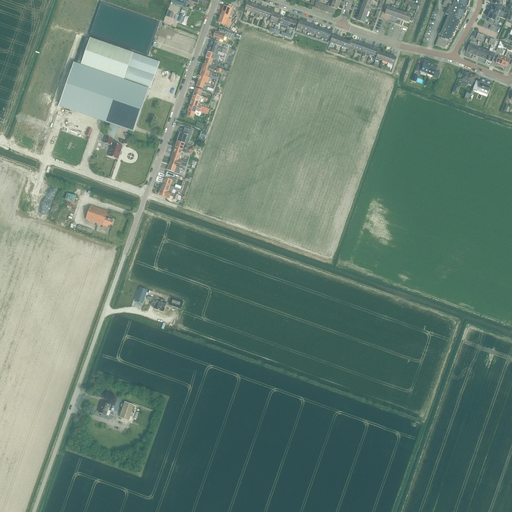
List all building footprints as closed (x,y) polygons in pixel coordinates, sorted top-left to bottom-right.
[(444,11),(449,13),(447,18),(444,24),(441,31),(438,37),(435,46),(445,48),(446,45),(447,46),(449,42),(448,41),(449,39),(451,40),(452,36),(452,35),(453,33),(454,33),(456,29),(455,29),(456,27),(457,27),(459,23),(458,23),(459,21),(460,21),(462,17),(463,14),(465,15),(466,11),(467,11),(465,10),(466,6),(468,7),(468,6),(469,2),(467,2),(467,0),(444,0),(444,2),(442,6),(446,7),(444,11)] [(327,6),(330,7),(333,8),(336,9),(337,10),(337,9),(339,3),(333,1),(331,4),(328,3),(327,6)] [(254,4),(248,2),(245,10),(244,13),(246,14),(246,13),(250,14),(251,12),(254,4)] [(363,3),(361,9),(368,11),(370,5),(363,3)] [(261,7),(254,4),(251,12),(256,14),(255,17),(257,17),(261,7)] [(232,8),(224,5),(218,22),(225,25),(227,18),(228,19),(232,8)] [(391,16),(393,9),(394,6),(391,5),(390,8),(387,7),(385,14),(391,16)] [(491,7),(489,13),(497,16),(500,17),(502,12),(499,11),(501,8),(494,5),(493,8),(491,7)] [(267,9),(261,7),(257,17),(259,18),(260,15),(264,17),(267,9)] [(274,11),(267,9),(264,17),(269,18),(267,21),(270,22),(270,21),(273,13),(273,14),(274,11)] [(368,11),(361,9),(359,14),(366,17),(368,11)] [(393,9),(391,16),(397,18),(399,11),(393,9)] [(174,13),(168,10),(166,16),(172,18),(174,13)] [(399,11),(397,18),(402,20),(405,13),(399,11)] [(279,16),(273,14),(273,13),(270,21),(276,23),(279,16)] [(409,22),(411,15),(405,13),(402,20),(409,22)] [(489,13),(487,18),(489,19),(488,22),(494,24),(497,16),(489,13)] [(364,23),(366,17),(359,14),(357,20),(364,23)] [(276,23),(275,25),(278,26),(279,24),(282,25),(285,18),(279,16),(276,23)] [(287,29),(290,20),(285,18),(282,25),(281,27),(287,29)] [(297,22),(290,20),(287,29),(289,30),(290,28),(294,29),(297,22)] [(306,23),(299,20),(296,28),(303,30),(306,23)] [(309,33),(312,25),(306,23),(303,30),(309,33)] [(316,35),(319,27),(312,25),(309,33),(316,35)] [(322,37),(325,29),(319,27),(316,35),(322,37)] [(332,32),(325,29),(322,37),(329,39),(332,32)] [(220,33),(218,32),(215,31),(213,37),(216,38),(216,40),(219,41),(220,39),(223,40),(224,37),(231,39),(233,34),(221,30),(220,33)] [(338,38),(332,35),(330,43),(336,45),(338,38)] [(159,62),(133,53),(90,38),(81,65),(124,80),(150,89),(159,62)] [(338,38),(336,45),(342,47),(344,40),(338,38)] [(350,42),(348,49),(347,50),(349,51),(351,48),(355,50),(358,42),(351,39),(350,42)] [(344,40),(342,47),(348,49),(350,42),(344,40)] [(208,52),(215,54),(218,55),(215,54),(216,50),(217,51),(225,54),(227,50),(217,47),(218,43),(212,41),(208,52)] [(466,52),(472,55),(476,46),(477,44),(470,41),(470,43),(469,43),(466,52)] [(358,42),(355,50),(359,51),(358,54),(360,55),(361,52),(364,44),(358,42)] [(373,47),(366,45),(363,53),(362,56),(364,56),(365,53),(370,55),(373,47)] [(472,55),(479,57),(482,48),(476,46),(472,55)] [(378,51),(378,52),(379,49),(373,47),(370,55),(374,56),(373,59),(375,60),(376,59),(378,51)] [(485,60),(489,51),(482,48),(479,57),(485,60)] [(495,62),(501,65),(504,57),(501,56),(503,50),(497,48),(496,51),(493,58),(496,60),(495,62)] [(489,51),(485,60),(492,62),(493,58),(496,51),(493,50),(492,52),(489,51)] [(382,61),(384,54),(379,52),(378,52),(378,51),(376,59),(382,61)] [(208,52),(206,58),(216,61),(216,60),(214,59),(215,57),(217,58),(218,55),(215,54),(208,52)] [(511,66),(511,62),(511,53),(509,52),(507,58),(504,57),(501,65),(506,67),(508,64),(511,66)] [(388,63),(390,56),(384,54),(382,61),(388,63)] [(396,58),(390,56),(388,63),(394,65),(396,58)] [(206,58),(204,63),(215,67),(216,68),(218,62),(216,61),(206,58)] [(422,68),(421,67),(421,66),(418,65),(416,71),(420,72),(421,71),(427,74),(431,64),(428,63),(429,62),(425,61),(425,62),(424,61),(422,68)] [(204,63),(202,69),(209,71),(210,69),(214,70),(214,69),(217,70),(216,71),(220,73),(221,69),(215,67),(204,63)] [(431,64),(427,74),(433,76),(432,77),(437,79),(440,73),(436,72),(436,73),(435,73),(437,66),(436,66),(436,65),(433,64),(433,65),(431,64)] [(209,71),(202,69),(200,75),(209,78),(216,80),(217,78),(210,76),(211,72),(209,71)] [(72,71),(62,99),(136,125),(144,103),(146,96),(72,71)] [(467,83),(471,84),(474,77),(463,72),(460,80),(462,80),(461,82),(467,84),(467,83)] [(200,75),(198,80),(207,83),(207,82),(205,81),(206,79),(208,80),(209,78),(200,75)] [(476,81),(473,89),(480,92),(481,88),(488,91),(491,83),(481,79),(480,82),(476,81)] [(207,83),(198,80),(196,86),(207,90),(212,92),(213,89),(206,87),(207,83)] [(193,94),(200,96),(202,90),(195,88),(193,94)] [(207,98),(200,96),(193,94),(191,99),(200,102),(201,99),(206,101),(207,98)] [(191,100),(189,105),(199,108),(200,104),(199,104),(200,102),(191,99),(191,100)] [(200,109),(199,108),(189,105),(187,111),(188,111),(187,116),(193,118),(195,110),(200,112),(207,114),(208,112),(200,109)] [(180,133),(177,141),(187,145),(192,130),(185,128),(183,134),(180,133)] [(108,156),(118,159),(119,154),(120,154),(121,151),(122,146),(113,143),(112,143),(111,143),(112,139),(106,136),(104,143),(110,145),(112,145),(108,156)] [(177,141),(175,147),(186,150),(188,151),(192,153),(193,153),(195,153),(196,151),(194,150),(190,148),(190,149),(188,149),(189,145),(187,145),(177,141)] [(192,153),(186,150),(175,147),(171,158),(178,161),(180,154),(181,152),(192,155),(192,153)] [(169,164),(177,167),(178,167),(179,167),(180,165),(186,167),(187,164),(182,162),(178,161),(171,158),(169,164)] [(167,170),(175,173),(175,171),(176,172),(178,167),(177,167),(169,164),(167,170)] [(174,178),(175,175),(167,172),(163,183),(170,186),(171,182),(175,183),(176,179),(174,178)] [(163,183),(161,189),(171,193),(172,189),(178,191),(179,189),(170,186),(163,183)] [(171,193),(161,189),(159,195),(169,199),(170,196),(173,197),(173,199),(176,201),(177,200),(180,201),(181,196),(179,196),(179,195),(179,196),(171,193)] [(89,205),(84,219),(102,226),(107,227),(108,225),(111,226),(113,220),(105,217),(107,211),(89,205)] [(136,299),(143,301),(147,291),(140,288),(136,299)] [(171,297),(169,304),(181,309),(184,301),(171,297)] [(155,305),(153,308),(163,312),(165,308),(164,308),(167,302),(157,298),(155,305)] [(114,406),(116,402),(109,400),(108,404),(101,402),(100,406),(101,407),(98,413),(105,415),(107,410),(111,411),(112,406),(114,406)] [(129,420),(134,406),(125,402),(119,417),(129,420)] [(94,434),(89,447),(96,450),(101,436),(94,434)]
